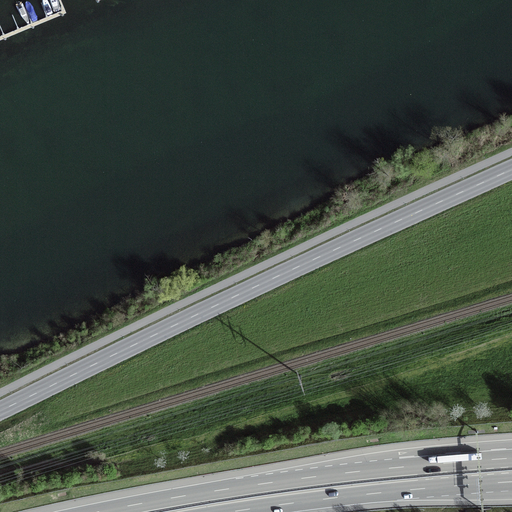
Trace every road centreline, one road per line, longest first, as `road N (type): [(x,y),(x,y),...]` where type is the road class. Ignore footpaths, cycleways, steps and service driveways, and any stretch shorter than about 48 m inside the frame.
road 1 (primary): [(0,410),(511,169)]
road 2 (motorway): [(511,458),(245,485),(92,511)]
road 3 (motorway): [(230,511),(511,482)]
road 4 (track): [(366,386),(511,337)]
